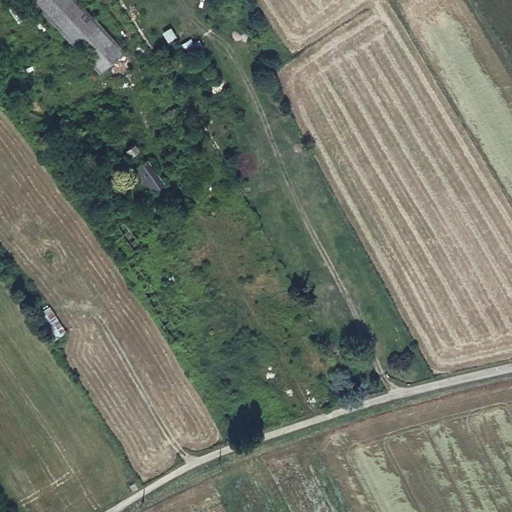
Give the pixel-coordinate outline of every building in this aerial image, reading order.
[(71,0),(33,0),(100,70),(120,51),(71,0)] [(229,0),(205,17),(211,25),(235,8),(229,0)] [(69,63),(62,68),(71,78),(77,73),(69,63)] [(125,128),(118,133),(123,141),(130,136),(125,128)] [(135,143),(126,149),(131,156),(140,150),(135,143)] [(248,156),(226,168),(231,177),(253,165),(248,156)] [(162,185),(146,162),(139,167),(144,175),(141,177),(144,180),(140,182),(148,194),(162,185)] [(263,168),(235,184),(239,191),(245,201),(273,186),(263,168)] [(103,238),(107,245),(120,235),(133,251),(140,245),(123,222),(103,238)] [(131,258),(125,261),(141,288),(146,285),(131,258)] [(69,267),(47,282),(59,300),(81,285),(69,267)] [(150,287),(142,292),(156,314),(163,309),(150,287)] [(329,290),(302,304),(313,326),(340,311),(329,290)] [(48,308),(36,316),(52,341),(64,333),(48,308)] [(165,313),(158,318),(172,342),(179,337),(165,313)] [(132,480),(123,485),(128,493),(136,488),(132,480)]
